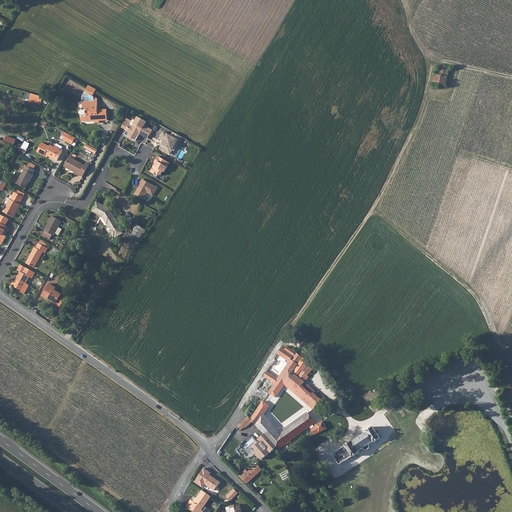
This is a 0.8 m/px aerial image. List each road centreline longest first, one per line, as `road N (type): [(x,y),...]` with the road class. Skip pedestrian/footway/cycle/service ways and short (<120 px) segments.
road 1 (track): [(281,343),(372,207),(418,118),(431,63),(411,22),(418,0)]
road 2 (unclassified): [(0,295),(206,448)]
road 3 (track): [(372,207),(473,289),(500,345),(511,341)]
road 4 (residential): [(206,448),(229,427),(281,343),(298,349)]
road 5 (trunk): [(98,511),(0,439)]
